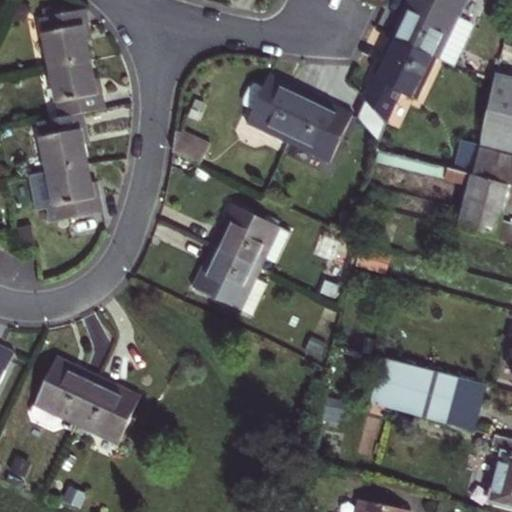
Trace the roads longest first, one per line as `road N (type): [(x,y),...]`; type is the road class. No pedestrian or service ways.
road 1 (residential): [(0,298),(27,303),(70,295),(118,258),(145,181),(157,13)]
road 2 (residential): [(157,13),(250,33),(336,38)]
